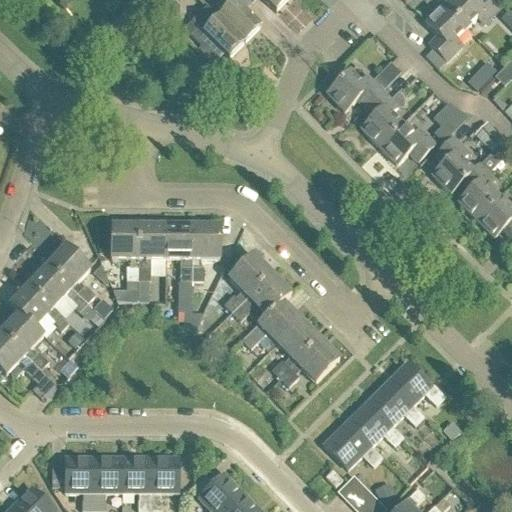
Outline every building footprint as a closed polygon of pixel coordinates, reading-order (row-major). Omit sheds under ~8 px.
[(246,4),(241,0),(224,0),(225,1),(215,11),(222,18),(217,23),(244,49),(259,33),(239,12),(246,4)] [(241,0),(246,4),(250,0),(257,0),(274,18),(291,2),(288,0),(241,0)] [(477,0),(472,6),(466,0),(453,0),(442,12),(465,34),(476,24),(482,31),(499,15),(484,0),(477,0)] [(244,49),(217,23),(206,11),(182,35),(199,52),(207,44),(228,65),(244,49)] [(465,34),(442,12),(424,29),(436,41),(427,50),(432,55),(425,62),(438,75),(461,52),(454,45),(465,34)] [(133,16),(110,42),(119,50),(143,25),(133,16)] [(363,115),(382,97),(366,81),(359,88),(349,77),(325,100),(343,118),(355,107),(363,115)] [(382,97),(363,115),(372,124),(360,135),(378,153),(401,130),(390,120),(397,113),(382,97)] [(503,145),(487,127),(474,140),(490,157),(503,145)] [(412,141),(401,130),(378,153),(396,171),(408,159),(417,168),(435,150),(419,134),(412,141)] [(448,142),(439,133),(432,140),(441,149),(448,142)] [(459,190),(479,170),(478,169),(472,176),(461,166),(468,159),(452,144),(434,161),(443,170),(431,182),(449,200),(459,190)] [(467,198),(457,208),(475,226),(498,203),(487,192),(494,185),(488,179),(504,163),(495,154),(484,165),(479,170),(459,190),(467,198)] [(413,191),(422,213),(432,209),(422,187),(413,191)] [(498,203),(475,226),(493,244),(500,236),(511,247),(511,209),(508,214),(498,203)] [(137,232),(110,232),(110,266),(129,266),(128,274),(125,274),(125,288),(137,288),(137,232)] [(164,232),(137,232),(137,288),(149,288),(149,274),(146,274),(146,266),(164,266),(164,232)] [(191,232),(164,232),(164,266),(179,266),(179,274),(179,288),(191,288),(191,232)] [(218,232),(191,232),(191,288),(203,288),(203,274),(199,274),(200,266),(218,267),(218,232)] [(64,252),(45,272),(86,311),(94,302),(84,292),(81,295),(76,289),(89,276),(64,252)] [(271,281),(251,261),(227,285),(240,299),(235,304),(232,302),(222,312),(230,320),(271,281)] [(45,272),(27,291),(52,315),(64,302),(70,307),(68,309),(78,319),(86,311),(45,272)] [(271,281),(230,320),(239,329),(249,319),(247,316),(252,311),(264,323),(265,324),(281,308),(290,300),(271,281)] [(137,288),(125,288),(125,296),(125,308),(137,308),(137,288)] [(52,315),(27,291),(8,311),(17,319),(33,334),(34,334),(46,321),(51,326),(49,329),(59,339),(68,330),(52,315)] [(176,303),(176,318),(190,319),(191,303),(176,303)] [(101,306),(92,316),(102,325),(111,316),(101,306)] [(265,324),(264,323),(240,347),(249,356),(259,346),(257,344),(263,338),(275,351),(300,327),(281,308),(265,324)] [(0,337),(0,339),(40,377),(48,385),(52,380),(44,373),(48,369),(37,359),(35,361),(29,356),(42,342),(34,334),(33,334),(17,319),(0,337)] [(300,327),(275,351),(288,364),(283,369),(280,367),(270,377),(278,386),(319,346),(300,327)] [(76,338),(67,347),(75,355),(84,345),(76,338)] [(40,377),(0,339),(0,377),(5,382),(18,369),(23,374),(21,376),(31,386),(32,386),(37,391),(32,397),(41,405),(54,391),(48,385),(40,377)] [(319,346),(278,386),(287,394),(297,384),(295,382),(300,376),(313,390),(338,366),(319,346)] [(430,394),(406,369),(385,389),(410,414),(412,412),(423,401),(435,412),(444,403),(432,391),(430,394)] [(410,414),(385,389),(364,410),(389,435),(391,433),(402,422),(414,433),(423,423),(412,412),(410,414)] [(389,435),(364,410),(343,430),(368,456),(370,453),(381,442),(393,454),(402,444),(391,433),(389,435)] [(368,456),(343,430),(322,451),(346,477),(360,463),(372,474),(381,465),(370,453),(368,456)] [(64,464),(64,473),(51,473),(51,493),(64,493),(64,500),(81,500),(81,508),(80,508),(80,511),(92,511),(92,464),(64,464)] [(92,464),(92,511),(104,511),(104,508),(104,500),(121,500),(121,464),(92,464)] [(149,511),(149,464),(121,464),(121,500),(137,500),(137,508),(137,507),(136,511),(149,511)] [(178,464),(149,464),(149,511),(160,511),(161,508),(160,508),(160,500),(178,500),(178,464)] [(332,476),(325,483),(335,493),(342,486),(332,476)] [(222,480),(213,489),(204,480),(189,496),(198,504),(197,505),(203,511),(230,511),(242,500),(222,480)] [(382,511),(379,509),(353,482),(337,498),(350,511),(382,511)] [(374,495),(379,509),(395,503),(389,489),(374,495)] [(48,511),(30,494),(12,511),(48,511)] [(403,511),(402,511),(414,511),(423,503),(416,495),(402,510),(403,511)] [(253,511),(242,500),(230,511),(253,511)]
